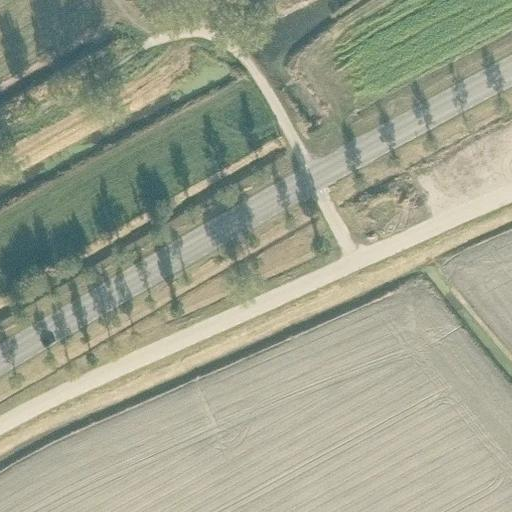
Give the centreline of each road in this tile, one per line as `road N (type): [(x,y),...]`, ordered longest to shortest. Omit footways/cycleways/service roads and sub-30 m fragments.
road 1 (unclassified): [(0,426),(356,261)]
road 2 (primary): [(0,360),(313,180)]
road 3 (unclassified): [(313,180),(267,93),(231,47),(203,32),(141,50)]
road 4 (primary): [(313,180),(511,73)]
road 5 (unclassified): [(356,261),(511,191)]
